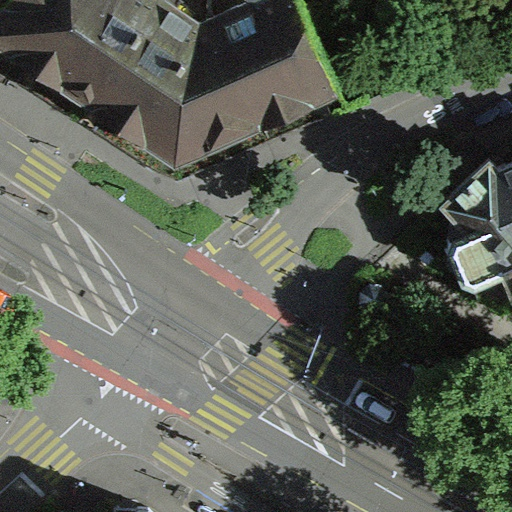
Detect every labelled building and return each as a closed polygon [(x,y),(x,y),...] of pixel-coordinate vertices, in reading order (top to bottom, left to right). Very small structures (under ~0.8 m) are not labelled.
[(7,0),(0,10),(0,41),(8,52),(21,56),(34,51),(38,54),(92,91),(153,0),(7,0)] [(223,129),(242,121),(249,115),(258,112),(213,8),(199,14),(179,0),(153,0),(92,91),(118,108),(133,118),(134,132),(142,142),(155,146),(168,142),(176,147),(214,131),(223,129)] [(213,8),(258,112),(266,108),(275,107),(283,103),(294,98),(301,93),(333,79),(300,3),(298,0),(209,0),(213,8)] [(306,0),(300,3),(333,79),(365,65),(336,0),(306,0)] [(511,158),(497,164),(489,156),(459,184),(445,196),(456,209),(453,212),(451,216),(450,220),(451,226),(452,230),(447,233),(467,278),(472,276),(478,290),(503,300),(511,297),(511,158)] [(118,511),(119,504),(115,503),(114,511),(154,511),(148,505),(138,504),(131,511),(118,511)]
